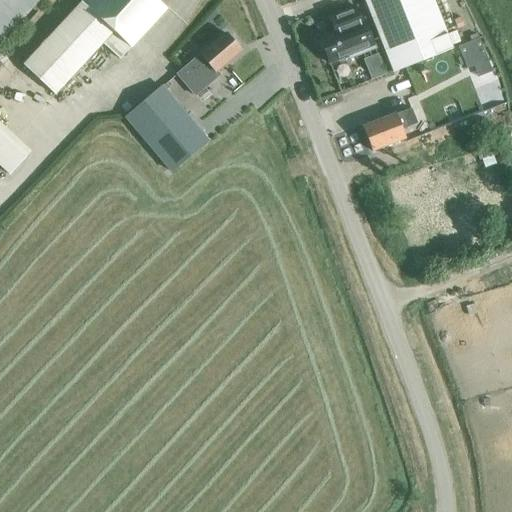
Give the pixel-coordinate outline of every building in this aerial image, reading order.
[(0,0),(0,42),(39,0),(0,0)] [(83,0),(23,66),(54,95),(103,43),(120,59),(166,8),(157,0),(83,0)] [(365,0),(393,72),(451,49),(432,0),(365,0)] [(349,57),(373,48),(362,20),(360,21),(355,7),(328,18),(333,31),(318,37),(319,41),(317,42),(320,50),(322,49),(327,62),(348,54),(349,57)] [(187,66),(198,79),(212,68),(216,72),(241,50),(225,32),(187,66)] [(462,43),(474,77),(494,69),(482,35),(462,43)] [(125,116),(170,172),(207,142),(162,86),(125,116)] [(362,127),(367,139),(372,151),(405,138),(402,129),(417,123),(411,108),(396,114),(362,127)] [(0,167),(7,174),(25,155),(0,131),(0,167)] [(445,168),(467,163),(463,148),(441,153),(445,168)]
